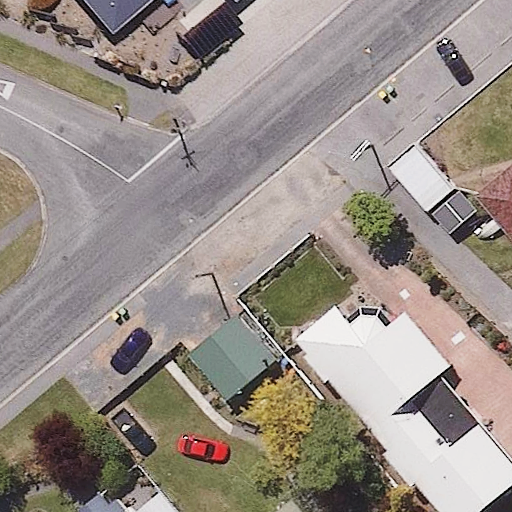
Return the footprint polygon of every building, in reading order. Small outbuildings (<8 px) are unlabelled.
[(79,0),(111,36),(152,0),(79,0)] [(466,182),(419,137),(390,167),(437,212),(466,182)] [(499,153),(469,178),(511,229),(511,167),(511,168),(499,153)] [(342,288),(296,329),(457,511),(471,511),(511,475),(511,444),(448,373),(468,355),(414,295),(398,309),(377,285),(356,304),(342,288)] [(286,354),(237,297),(180,346),(230,403),(286,354)] [(171,511),(140,478),(122,495),(95,464),(60,496),(74,511),(171,511)] [(330,511),(308,484),(271,511),(330,511)]
